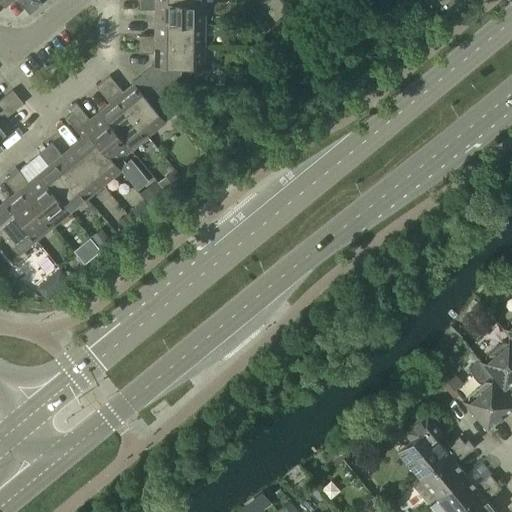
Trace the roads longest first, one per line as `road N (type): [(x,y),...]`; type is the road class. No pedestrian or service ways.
road 1 (secondary): [(511,22),(24,420)]
road 2 (secondary): [(41,475),(511,93)]
road 3 (residential): [(54,101),(109,43),(100,0)]
